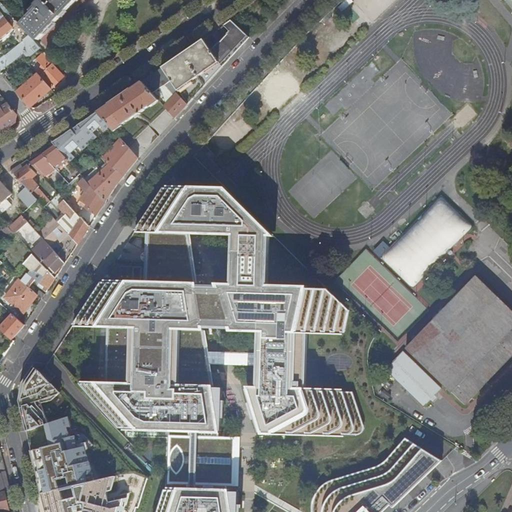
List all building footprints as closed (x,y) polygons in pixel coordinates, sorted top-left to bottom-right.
[(47,0),(46,2),(44,0),(38,6),(40,8),(24,25),(40,40),(77,0),(47,0)] [(0,22),(11,14),(5,6),(0,10),(0,22)] [(24,41),(31,36),(11,14),(0,22),(0,40),(12,30),(12,29),(15,27),(17,30),(14,37),(20,44),(24,41)] [(223,67),(245,43),(250,38),(231,21),(223,27),(229,32),(227,35),(231,38),(223,47),(219,44),(212,51),(223,67)] [(29,59),(41,48),(31,36),(24,41),(25,42),(6,57),(5,56),(0,60),(0,70),(1,72),(24,53),(29,59)] [(173,61),(163,68),(171,80),(179,92),(188,105),(206,86),(223,67),(212,51),(204,40),(194,47),(183,54),(173,61)] [(53,66),(55,63),(45,52),(36,60),(42,66),(42,69),(38,72),(53,88),(64,77),(53,66)] [(163,68),(142,82),(153,94),(171,80),(163,68)] [(18,92),(31,108),(51,90),(38,75),(32,81),(33,82),(26,88),(25,86),(18,92)] [(142,82),(98,112),(109,125),(111,126),(116,132),(123,126),(122,125),(136,116),(150,106),(151,107),(159,101),(153,94),(142,82)] [(172,99),(178,93),(176,91),(175,91),(169,96),(172,99)] [(188,105),(178,93),(172,99),(165,107),(167,110),(175,119),(188,105)] [(0,108),(0,133),(16,123),(18,115),(8,103),(0,108)] [(160,135),(175,119),(167,110),(151,125),(160,135)] [(109,125),(98,112),(53,143),(56,147),(69,161),(71,163),(76,158),(72,154),(79,147),(83,152),(98,138),(94,133),(102,127),(106,131),(111,126),(109,125)] [(139,159),(158,137),(149,127),(128,147),(139,159)] [(121,139),(105,158),(110,164),(108,165),(89,183),(107,202),(116,187),(139,159),(128,147),(121,139)] [(56,147),(44,155),(57,170),(69,161),(56,147)] [(44,155),(32,163),(43,175),(45,177),(57,170),(44,155)] [(21,165),(12,171),(16,176),(25,169),(21,165)] [(25,169),(16,176),(26,188),(33,194),(40,187),(33,179),(37,175),(29,166),(25,169)] [(98,215),(107,202),(89,183),(85,179),(79,184),(84,189),(88,193),(83,201),(92,207),(91,210),(98,215)] [(105,281),(104,282),(106,282),(105,283),(101,283),(74,325),(76,325),(76,326),(75,326),(75,327),(131,329),(129,383),(82,382),(82,383),(83,383),(83,384),(80,384),(119,428),(125,428),(125,430),(124,430),(124,431),(221,434),(210,364),(209,353),(205,329),(224,329),(226,329),(229,329),(230,332),(259,333),(258,354),(258,365),(257,387),(247,387),(261,435),(344,437),(344,436),(343,436),(343,435),(356,435),(364,425),(353,392),(341,392),(341,390),(342,390),(342,389),(305,388),(307,334),(342,335),(343,334),(341,334),(342,333),(344,333),(350,311),(328,289),(307,289),(307,287),(267,285),(269,237),(275,238),(225,188),(166,187),(166,188),(167,188),(167,189),(164,189),(136,231),(138,231),(138,232),(137,232),(136,233),(146,234),(145,282),(105,281)] [(33,194),(26,188),(19,194),(31,207),(38,200),(33,194)] [(0,190),(0,214),(11,204),(13,205),(15,203),(10,197),(7,199),(0,190)] [(443,194),(383,257),(415,286),(475,224),(443,194)] [(71,206),(66,200),(60,206),(72,219),(73,217),(76,212),(71,206)] [(71,206),(76,212),(80,216),(83,210),(74,201),(71,206)] [(79,222),(82,218),(80,216),(76,212),(73,217),(79,222)] [(24,217),(11,229),(15,234),(28,222),(24,218),(24,217)] [(79,244),(90,227),(82,218),(79,222),(77,226),(74,224),(73,227),(75,228),(71,235),(79,244)] [(40,235),(49,245),(50,246),(58,240),(65,248),(58,254),(66,263),(79,244),(71,235),(56,220),(40,235)] [(53,275),(56,278),(66,263),(58,254),(50,246),(49,245),(45,249),(42,245),(35,251),(54,273),(53,275)] [(375,252),(381,258),(388,251),(381,245),(375,252)] [(29,273),(23,281),(30,288),(36,280),(39,282),(38,284),(38,286),(47,292),(56,278),(53,275),(34,254),(25,265),(32,271),(30,274),(29,273)] [(465,405),(511,357),(511,310),(477,276),(406,349),(451,393),(452,393),(465,405)] [(23,281),(21,279),(6,298),(25,313),(39,295),(30,288),(23,281)] [(13,314),(0,329),(12,340),(25,325),(13,314)] [(386,370),(424,407),(430,401),(441,389),(403,351),(386,370)] [(258,354),(209,353),(210,364),(258,365),(258,354)] [(56,377),(46,366),(42,373),(43,374),(50,382),(56,377)] [(27,431),(42,494),(96,481),(91,462),(90,462),(88,452),(94,444),(82,435),(69,438),(67,432),(71,431),(67,417),(27,431)] [(219,441),(218,434),(188,433),(188,440),(183,443),(177,446),(174,448),(171,452),(170,454),(169,459),(169,463),(171,467),(173,471),(176,475),(181,478),(187,480),(187,488),(227,489),(226,486),(225,479),(231,475),(235,471),(237,468),(238,465),(237,465),(238,462),(237,459),(238,458),(237,455),(235,452),(232,448),(227,444),(219,441)] [(393,509),(443,461),(405,438),(385,461),(379,466),(374,468),(331,481),(324,485),(319,489),(316,493),(314,499),(312,505),(312,510),(311,511),(383,511),(390,506),(393,509)] [(232,511),(230,489),(227,489),(187,488),(167,488),(167,489),(168,489),(168,490),(165,490),(158,511),(232,511)] [(0,511),(10,510),(6,494),(9,493),(8,491),(5,492),(0,492),(0,511)]
